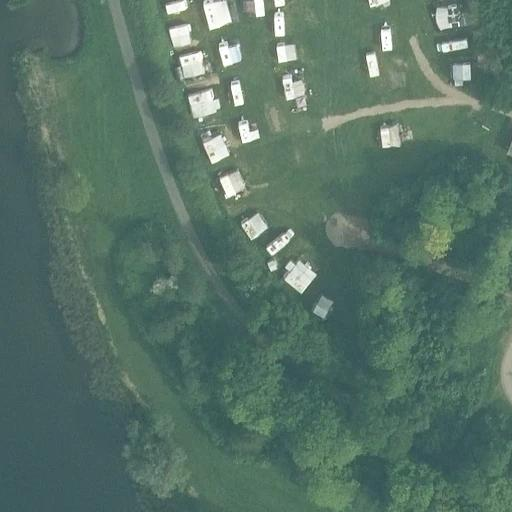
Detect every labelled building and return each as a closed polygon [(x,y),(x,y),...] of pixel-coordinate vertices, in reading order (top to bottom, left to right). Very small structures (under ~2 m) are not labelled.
[(460,3),(438,5),(440,27),(461,25),(460,3)] [(192,8),(175,11),(177,28),(195,25),(192,8)] [(203,50),(182,52),(185,79),(206,77),(203,50)] [(215,86),(189,93),(195,115),(220,108),(215,86)] [(409,87),(390,89),(392,111),(411,109),(409,87)] [(384,144),(401,144),(401,123),(383,124),(384,144)] [(218,156),(233,153),(229,133),(213,136),(218,156)] [(230,194),(247,186),(239,168),(222,176),(230,194)] [(376,189),(367,224),(379,227),(388,192),(376,189)] [(243,222),(253,237),(271,225),(260,210),(243,222)] [(274,273),(291,288),(306,272),(289,256),(274,273)]
